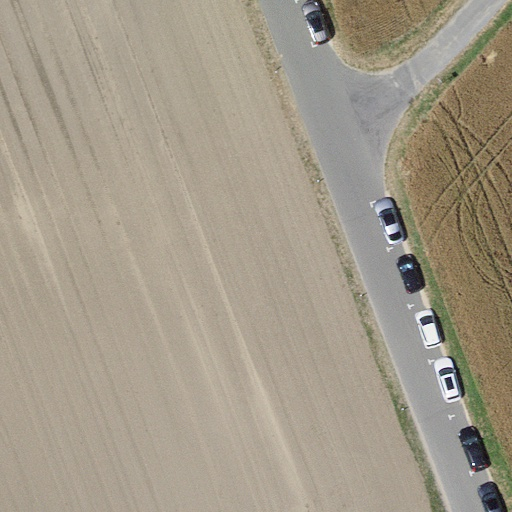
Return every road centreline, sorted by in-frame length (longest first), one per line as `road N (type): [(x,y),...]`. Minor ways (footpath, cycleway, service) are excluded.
road 1 (residential): [(285,0),(475,511)]
road 2 (track): [(490,0),(424,74),(336,136)]
